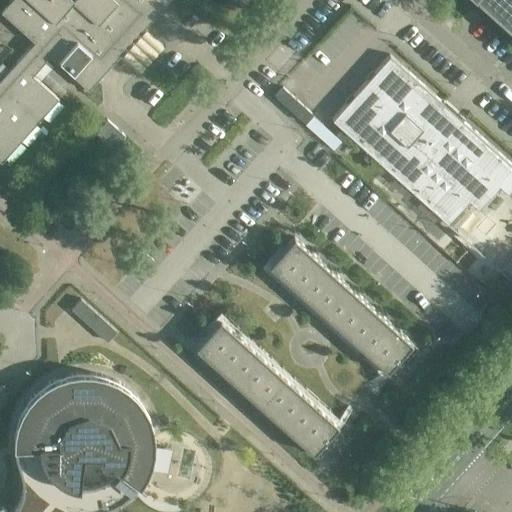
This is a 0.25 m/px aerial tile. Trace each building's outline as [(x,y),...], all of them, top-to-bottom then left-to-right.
[(0,161),(1,162),(58,98),(32,75),(50,55),(88,90),(168,0),(9,0),(0,11),(34,41),(0,79),(0,161)] [(511,0),(479,0),(511,29),(511,0)] [(508,194),(511,188),(511,164),(389,54),(331,119),(448,224),(469,201),(478,209),(499,185),(508,194)] [(321,131),(297,110),(292,116),(316,137),(321,131)] [(107,119),(98,129),(95,132),(113,148),(124,135),(107,119)] [(83,159),(91,150),(79,139),(71,148),(83,159)] [(54,191),(69,174),(57,163),(42,180),(54,191)] [(282,249),(269,264),(282,275),(306,248),(294,236),(282,249)] [(306,248),(282,275),(293,285),(318,258),(306,248)] [(318,258),(293,285),(305,296),(329,268),(318,258)] [(511,278),(511,263),(509,262),(501,271),(511,280),(511,278)] [(329,268),(305,296),(316,306),(341,279),(329,268)] [(341,279),(316,306),(328,317),(353,289),(341,279)] [(353,289),(328,317),(340,327),(364,300),(353,289)] [(80,298),(71,309),(89,325),(98,314),(80,298)] [(364,300),(340,327),(351,337),(376,310),(364,300)] [(376,310),(351,337),(363,348),(387,320),(376,310)] [(206,334),(195,346),(208,357),(232,330),(220,319),(206,334)] [(387,320),(363,348),(374,358),(399,331),(387,320)] [(232,330),(208,357),(219,368),(244,340),(232,330)] [(399,331),(374,358),(384,367),(387,370),(395,361),(412,342),(399,331)] [(244,340),(219,368),(231,378),(255,351),(244,340)] [(412,342),(395,361),(400,365),(417,347),(412,342)] [(255,351),(231,378),(242,389),(267,361),(255,351)] [(267,361),(242,389),(254,399),(279,371),(267,361)] [(279,371),(254,399),(265,409),(290,382),(279,371)] [(16,460),(19,471),(21,480),(20,493),(16,505),(11,511),(5,511),(2,509),(0,508),(0,511),(93,511),(94,511),(105,509),(111,506),(123,500),(128,496),(135,489),(142,480),(146,473),(150,463),(153,449),(153,439),(152,430),(151,423),(149,416),(145,410),(142,404),(137,397),(133,392),(124,385),(118,381),(109,377),(97,373),(88,372),(77,372),(68,374),(59,376),(49,381),(41,386),(33,393),(26,401),(21,409),(17,420),(14,432),(13,444),(14,451),(16,460)] [(290,382),(265,409),(277,420),(302,392),(301,392),(290,382)] [(302,392),(277,420),(289,430),(313,403),(302,392)] [(313,403),(289,430),(300,441),(325,413),(313,403)] [(325,413),(300,441),(313,452),(329,434),(338,425),(334,421),(325,413)] [(329,434),(313,452),(318,456),(334,438),(329,434)]
